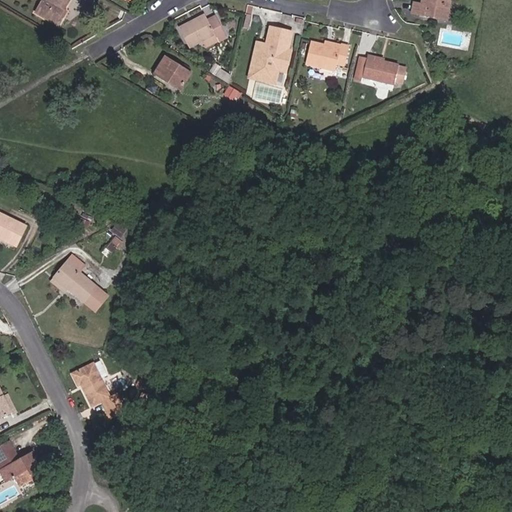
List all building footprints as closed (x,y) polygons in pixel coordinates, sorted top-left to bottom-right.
[(62,17),(58,15),(62,10),(67,0),(41,0),(34,13),(56,26),(62,17)] [(422,0),(422,1),(418,0),(413,0),(412,9),(437,15),(438,11),(447,14),(450,0),(422,0)] [(252,2),(247,1),(244,10),(243,14),(241,24),(248,26),(251,11),(250,11),(252,2)] [(226,32),(215,11),(208,16),(205,11),(180,24),(190,43),(198,38),(204,49),(221,40),(219,36),(226,32)] [(263,38),(261,47),(258,59),(260,59),(259,66),(256,65),(255,72),(275,77),(283,43),(289,44),(293,27),(271,21),(267,39),(263,38)] [(311,35),(305,59),(335,66),(337,58),(345,60),(349,41),(339,38),(338,42),(311,35)] [(252,58),(258,59),(261,47),(255,45),(252,58)] [(368,54),(384,58),(385,53),(369,49),(368,54)] [(193,69),(167,53),(154,72),(170,82),(174,77),(184,84),(193,69)] [(400,62),(384,58),(368,54),(367,59),(364,73),(396,81),(397,78),(404,79),(408,64),(400,63),(400,62)] [(364,73),(367,59),(358,57),(353,81),(362,83),(364,73)] [(221,76),(225,70),(215,65),(212,71),(221,76)] [(419,81),(426,77),(421,67),(413,70),(419,81)] [(181,88),(184,84),(174,77),(170,82),(181,88)] [(235,98),(239,91),(230,85),(226,93),(235,98)] [(0,239),(17,247),(26,228),(0,216),(0,239)] [(122,240),(114,234),(106,245),(111,249),(114,244),(118,246),(122,240)] [(97,310),(109,295),(79,271),(84,265),(72,256),(55,277),(97,310)] [(109,373),(102,357),(73,370),(78,381),(81,380),(93,402),(103,398),(107,406),(125,400),(120,390),(110,394),(102,377),(109,373)] [(15,415),(5,397),(0,399),(9,415),(10,418),(15,415)] [(0,419),(9,415),(0,399),(0,398),(0,419)] [(0,443),(0,452),(11,447),(8,440),(0,443)] [(17,458),(11,447),(0,452),(0,470),(5,480),(13,476),(18,484),(40,474),(28,452),(17,458)]
